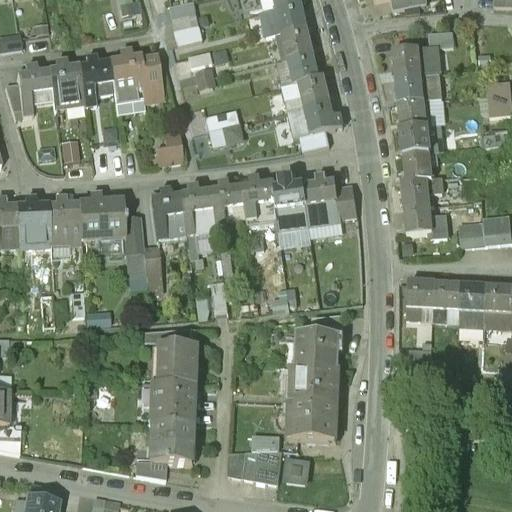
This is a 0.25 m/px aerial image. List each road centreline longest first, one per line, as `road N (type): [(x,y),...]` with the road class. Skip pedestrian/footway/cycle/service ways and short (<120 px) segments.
road 1 (residential): [(25,188),(265,172),(366,150)]
road 2 (residential): [(368,511),(380,271)]
road 3 (residential): [(215,504),(225,326)]
road 4 (residential): [(0,68),(157,40)]
road 5 (residential): [(215,504),(75,480)]
road 6 (residential): [(511,269),(380,271)]
road 7 (residential): [(344,34),(469,21)]
road 8 (residential): [(380,271),(366,150)]
